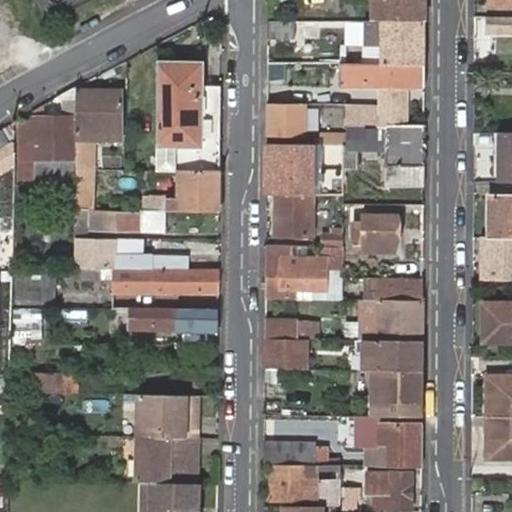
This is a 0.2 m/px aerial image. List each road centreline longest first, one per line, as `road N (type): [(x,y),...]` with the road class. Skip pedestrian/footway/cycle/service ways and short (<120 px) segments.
road 1 (residential): [(243,0),(234,290),(243,353),(241,511)]
road 2 (residential): [(453,511),(445,459),(447,0)]
road 3 (residential): [(0,104),(195,0)]
